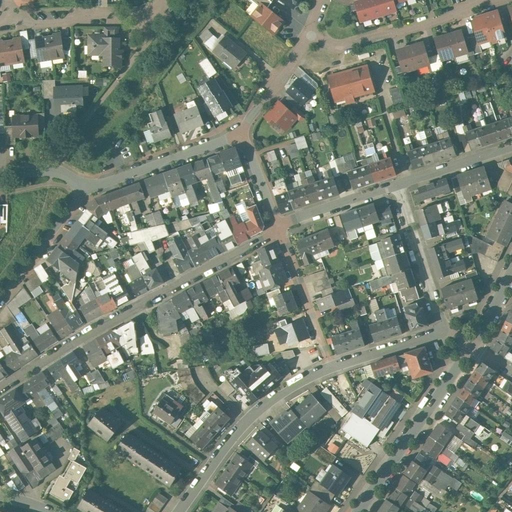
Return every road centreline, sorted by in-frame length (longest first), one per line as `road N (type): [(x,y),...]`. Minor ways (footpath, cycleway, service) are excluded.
road 1 (residential): [(0,390),(277,230)]
road 2 (residential): [(331,365),(263,406),(179,511)]
road 3 (tertiary): [(358,511),(470,347)]
road 4 (residential): [(483,0),(390,34),(330,43),(315,31)]
road 5 (residential): [(85,188),(241,135)]
road 6 (residential): [(396,185),(443,333)]
road 7 (residential): [(9,19),(131,16),(145,40)]
road 8 (residential): [(277,230),(331,365)]
road 9 (residential): [(0,297),(85,188)]
road 10 (residential): [(241,135),(315,31)]
road 11 (residential): [(277,230),(396,185)]
road 12 (residential): [(396,185),(511,148)]
